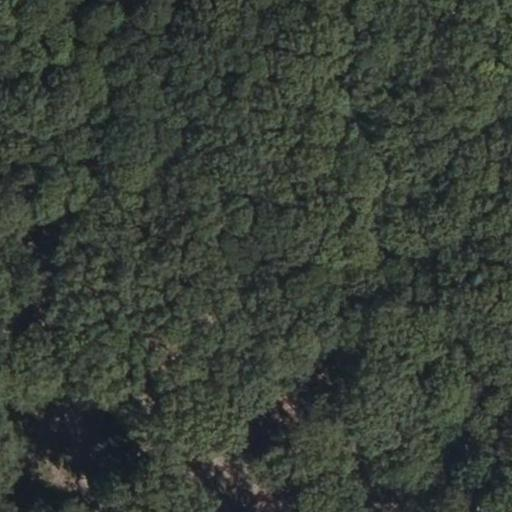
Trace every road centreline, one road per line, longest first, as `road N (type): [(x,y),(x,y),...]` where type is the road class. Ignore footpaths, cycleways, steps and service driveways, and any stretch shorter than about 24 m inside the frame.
road 1 (track): [(511,38),(175,511)]
road 2 (track): [(88,511),(0,155)]
